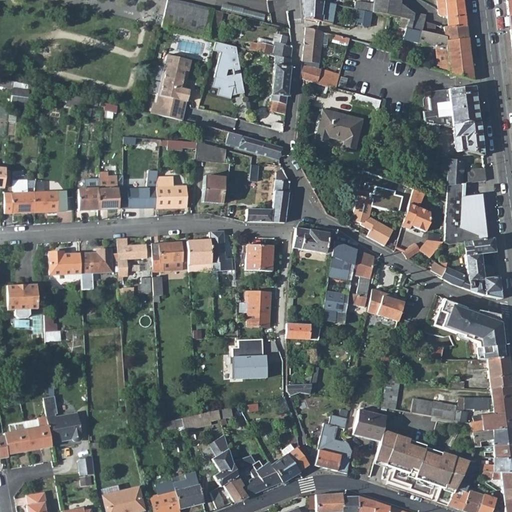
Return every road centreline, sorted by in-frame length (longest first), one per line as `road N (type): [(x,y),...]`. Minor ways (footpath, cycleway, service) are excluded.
road 1 (residential): [(300,201),(284,231),(207,222),(0,237)]
road 2 (residential): [(511,311),(441,288),(300,201)]
road 3 (secondary): [(484,0),(511,216)]
road 4 (residential): [(436,511),(314,480),(237,511)]
road 5 (residential): [(300,201),(286,156),(292,0)]
